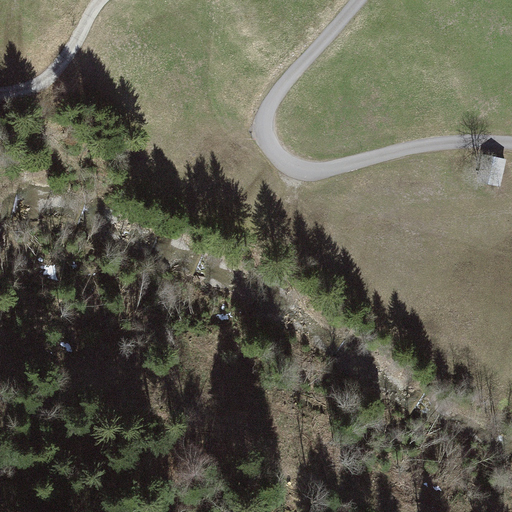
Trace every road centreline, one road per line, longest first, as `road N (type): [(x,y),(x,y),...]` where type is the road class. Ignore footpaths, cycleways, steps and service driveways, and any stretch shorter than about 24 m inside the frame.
road 1 (track): [(511,143),(413,148),(321,171),(282,160),(272,138),(280,95),(366,0)]
road 2 (track): [(105,0),(64,74),(41,91),(0,96)]
